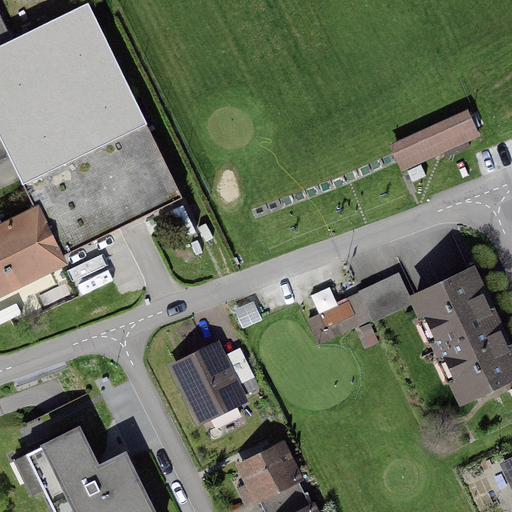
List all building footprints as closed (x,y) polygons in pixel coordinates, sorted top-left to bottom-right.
[(0,47),(0,143),(7,158),(78,124),(91,151),(21,185),(34,212),(0,228),(0,291),(55,265),(57,258),(180,199),(86,4),(10,41),(11,42),(0,47)] [(392,152),(400,170),(475,136),(467,118),(392,152)] [(413,299),(420,313),(425,324),(431,321),(437,333),(431,336),(444,363),(450,361),(455,372),(449,375),(461,401),(511,376),(511,365),(468,273),(413,299)] [(352,315),(357,326),(408,302),(396,276),(345,300),(346,302),(317,316),(323,329),(352,315)] [(199,418),(238,399),(214,349),(174,369),(199,418)] [(153,511),(95,392),(14,431),(53,511),(153,511)] [(296,480),(279,446),(239,466),(256,500),(296,480)]
